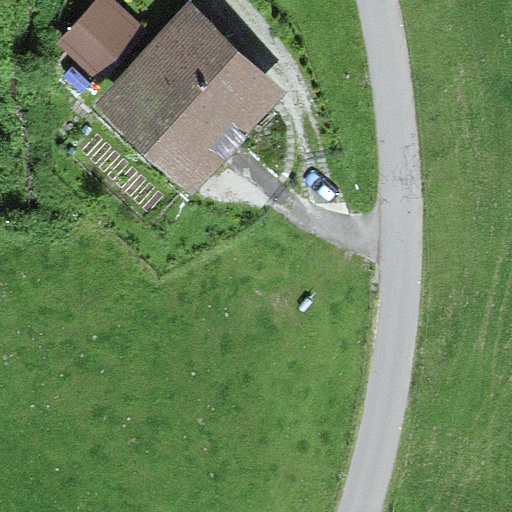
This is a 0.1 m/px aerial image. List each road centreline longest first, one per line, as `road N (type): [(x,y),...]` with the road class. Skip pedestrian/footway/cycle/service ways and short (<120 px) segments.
road 1 (unclassified): [(358,511),(387,388),(401,274),(397,140),(373,0)]
road 2 (track): [(229,0),(295,83),(326,212),(400,236)]
